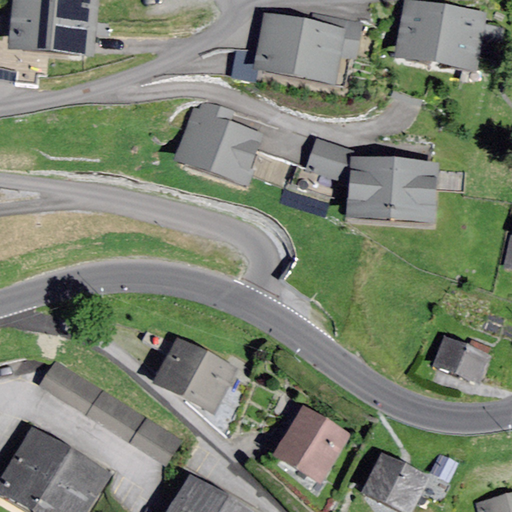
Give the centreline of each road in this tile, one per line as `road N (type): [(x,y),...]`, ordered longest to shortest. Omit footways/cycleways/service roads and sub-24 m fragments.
road 1 (residential): [(6,304),(11,318),(89,338),(122,360),(276,511)]
road 2 (residential): [(244,305),(262,270),(234,234),(73,189),(0,180)]
road 3 (residential): [(0,111),(135,77),(243,15),(297,0)]
road 4 (secondary): [(511,417),(443,417),(394,404),(244,305)]
road 5 (secondary): [(244,305),(148,278),(108,278),(6,304)]
road 6 (residential): [(0,397),(128,466)]
